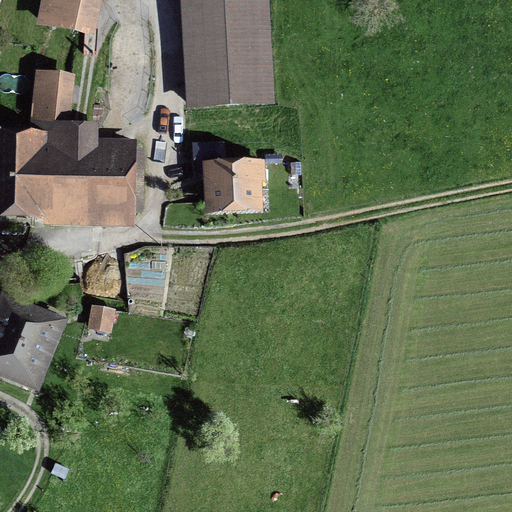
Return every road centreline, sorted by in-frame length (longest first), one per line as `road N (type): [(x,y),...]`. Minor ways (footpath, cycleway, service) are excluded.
road 1 (track): [(0,268),(150,239),(158,203),(161,36),(152,0)]
road 2 (track): [(150,239),(353,216),(511,186)]
